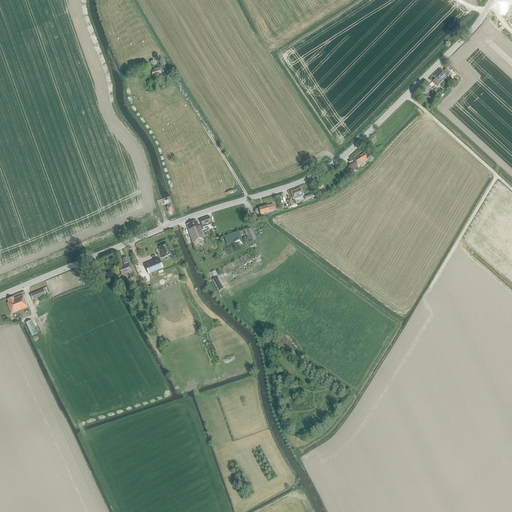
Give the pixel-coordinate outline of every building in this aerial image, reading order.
[(158,75),(162,74),(160,67),(153,69),(153,71),(151,71),(152,76),(158,75)] [(435,79),(432,81),(437,86),(449,74),(449,73),(450,72),(446,68),(443,72),(441,70),(434,76),(436,78),(435,79)] [(357,167),(368,159),(364,153),(360,156),(359,155),(352,159),(355,163),(352,164),(348,167),(352,173),(356,170),(355,168),(357,166),(357,167)] [(303,195),(301,188),(291,192),(293,199),(303,195)] [(273,204),(267,206),(258,208),(258,209),(254,210),(255,212),(259,211),(260,214),(269,212),(269,211),(275,209),(273,204)] [(202,225),(203,228),(211,224),(209,217),(200,220),(202,225)] [(204,239),(201,230),(203,229),(203,228),(202,225),(200,226),(199,226),(198,226),(196,221),(188,224),(186,225),(188,230),(193,243),(204,239)] [(240,231),(226,236),(228,242),(242,237),(240,231)] [(159,247),(162,254),(161,254),(163,257),(171,254),(167,243),(159,247)] [(124,265),(124,266),(118,268),(121,276),(128,273),(130,279),(134,278),(129,263),(128,264),(128,262),(126,257),(122,258),(124,265)] [(162,268),(159,259),(145,265),(149,274),(162,268)] [(228,264),(223,267),(224,272),(226,272),(233,267),(245,261),(240,262),(239,259),(238,259),(235,260),(235,261),(228,264)] [(222,285),(217,277),(212,280),(216,288),(222,285)] [(30,294),(32,298),(33,300),(46,295),(43,289),(30,294)] [(9,303),(7,303),(11,314),(27,307),(22,295),(14,299),(13,297),(7,300),(9,303)] [(31,320),(25,323),(31,336),(36,334),(31,320)]
